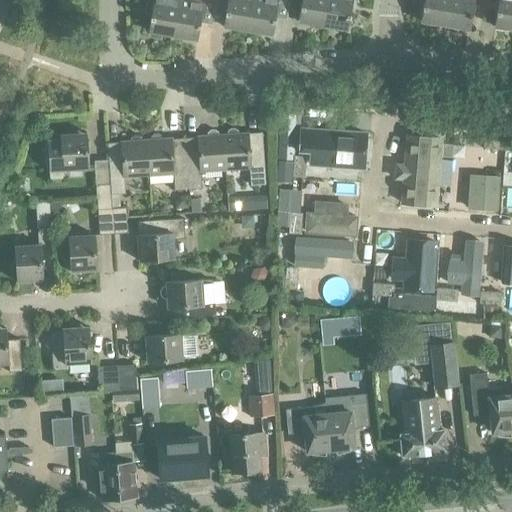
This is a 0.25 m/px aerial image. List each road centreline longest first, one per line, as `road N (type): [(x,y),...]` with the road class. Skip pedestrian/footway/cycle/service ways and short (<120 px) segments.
road 1 (residential): [(382,59),(109,85)]
road 2 (residential): [(149,297),(0,303)]
road 3 (residential): [(511,231),(375,220)]
road 4 (residential): [(511,68),(382,59)]
road 5 (tertiary): [(511,497),(385,511)]
